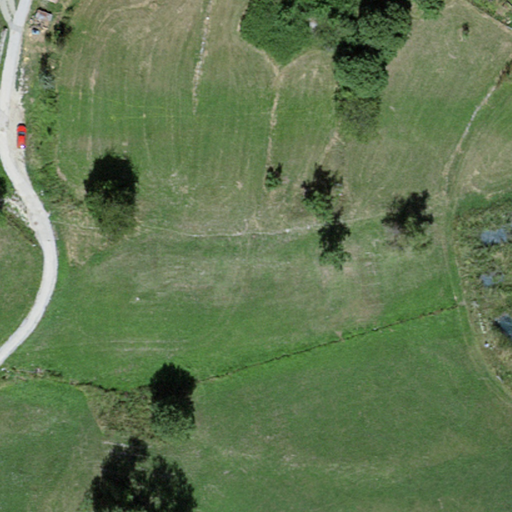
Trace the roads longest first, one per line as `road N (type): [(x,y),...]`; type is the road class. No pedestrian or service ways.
road 1 (residential): [(47,246),(13,173),(0,105)]
road 2 (residential): [(0,358),(39,311),(47,246)]
